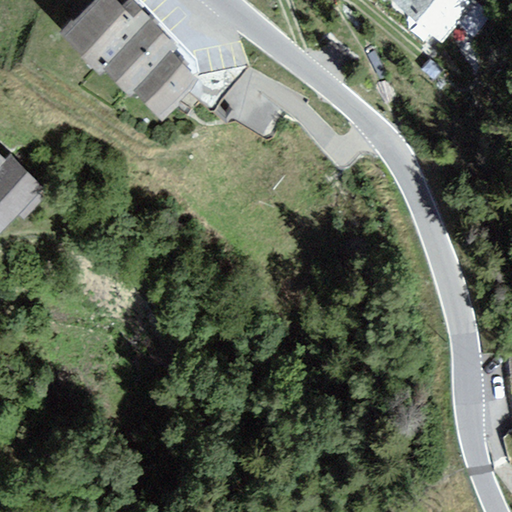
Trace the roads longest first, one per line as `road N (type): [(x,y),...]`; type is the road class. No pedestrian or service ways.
road 1 (tertiary): [(499,511),(470,428),(460,323),(445,269),(395,153),(344,99),(218,0)]
road 2 (track): [(340,0),(398,122),(395,153)]
road 3 (track): [(352,0),(450,78)]
